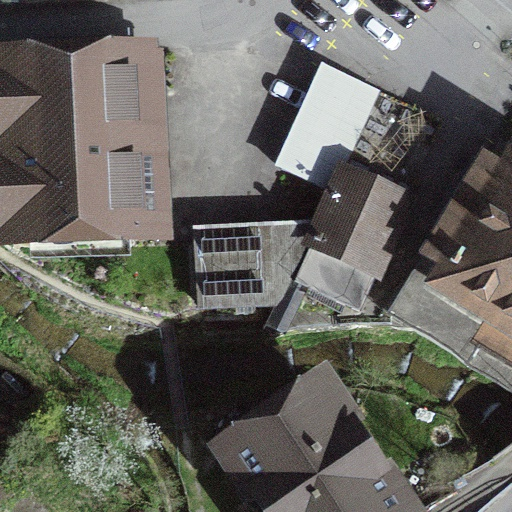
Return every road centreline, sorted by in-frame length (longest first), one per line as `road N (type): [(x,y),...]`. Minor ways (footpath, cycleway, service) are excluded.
road 1 (residential): [(0,27),(195,18),(252,0)]
road 2 (residential): [(0,244),(93,299),(166,320)]
